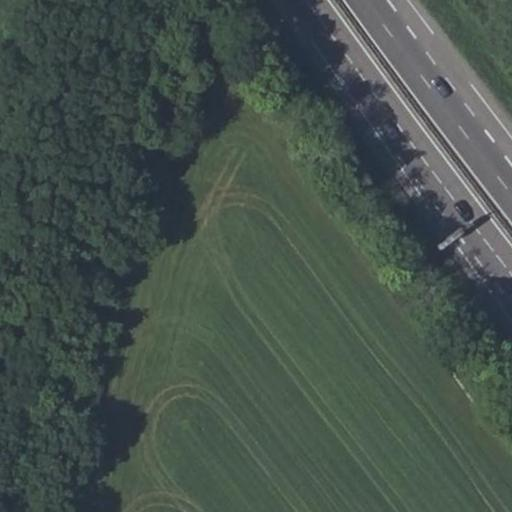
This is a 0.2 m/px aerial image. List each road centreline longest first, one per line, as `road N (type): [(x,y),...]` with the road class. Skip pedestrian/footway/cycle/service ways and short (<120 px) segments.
road 1 (trunk): [(307,0),(511,274)]
road 2 (trunk): [(511,194),(366,0)]
